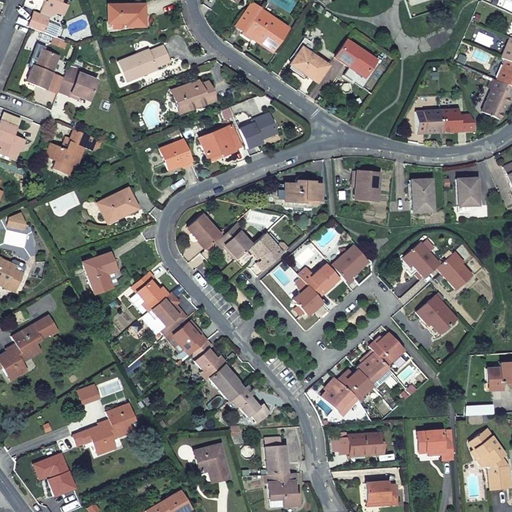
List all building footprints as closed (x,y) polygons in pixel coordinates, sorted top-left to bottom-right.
[(61,0),(44,0),(40,12),(49,15),(57,12),(63,14),(67,5),(61,3),(61,0)] [(287,29),(250,3),(247,7),(233,27),(242,33),(244,30),(260,40),(258,44),(270,52),(287,29)] [(143,5),(107,6),(107,23),(121,23),(125,23),(125,27),(143,27),(143,5)] [(32,12),(26,26),(29,27),(42,32),(46,22),(47,19),(38,15),(32,12)] [(42,32),(54,37),(59,27),(46,22),(42,32)] [(244,30),(242,33),(258,44),(260,40),(244,30)] [(511,38),(509,37),(500,58),(505,60),(511,63),(511,38)] [(374,61),(345,40),(333,58),(347,67),(349,65),(364,75),(374,61)] [(148,49),(117,62),(125,82),(156,70),(155,67),(169,62),(162,45),(149,51),(148,49)] [(289,64),(315,83),(328,66),(301,47),(289,64)] [(35,66),(42,50),(39,48),(32,65),(35,66)] [(59,57),(42,50),(35,66),(32,65),(26,81),(45,89),(59,57)] [(511,63),(505,60),(496,80),(511,87),(511,63)] [(379,63),(374,61),(364,75),(369,78),(379,63)] [(349,65),(347,67),(362,78),(364,75),(349,65)] [(362,78),(347,67),(342,77),(361,90),(369,78),(364,75),(362,78)] [(97,81),(67,69),(58,91),(70,96),(71,93),(89,100),(97,81)] [(511,87),(496,80),(491,78),(486,88),(490,90),(480,112),(498,120),(511,87)] [(169,92),(176,110),(192,104),(193,108),(213,101),(206,83),(198,85),(190,89),(189,84),(169,92)] [(192,104),(176,110),(178,114),(193,108),(192,104)] [(474,130),(469,114),(457,115),(457,109),(439,110),(441,132),(474,130)] [(441,132),(439,110),(414,111),(415,133),(441,132)] [(252,124),(238,129),(246,149),(261,143),(259,140),(275,133),(268,114),(250,120),(252,124)] [(0,151),(14,157),(19,146),(21,147),(24,139),(14,135),(17,127),(0,120),(0,151)] [(198,139),(206,159),(218,154),(220,157),(233,152),(231,149),(239,146),(231,126),(198,139)] [(178,128),(167,132),(170,138),(180,133),(178,128)] [(93,146),(96,139),(74,130),(70,139),(67,138),(62,149),(50,144),(45,156),(56,161),(53,168),(72,176),(84,148),(86,143),(93,146)] [(191,161),(182,140),(158,149),(167,170),(191,161)] [(14,157),(0,151),(0,154),(13,160),(14,157)] [(218,154),(206,159),(207,162),(220,157),(218,154)] [(511,162),(502,167),(511,189),(511,162)] [(352,171),(351,182),(355,182),(354,187),(353,199),(375,201),(378,174),(352,171)] [(476,178),(455,179),(457,206),(477,205),(476,178)] [(430,180),(409,180),(411,213),(432,212),(430,180)] [(295,184),(284,184),(283,202),(304,203),(304,200),(319,200),(319,184),(313,184),(313,181),(296,181),(295,184)] [(96,204),(104,221),(119,213),(121,216),(136,209),(126,189),(96,204)] [(119,213),(104,221),(105,224),(121,216),(119,213)] [(204,248),(219,235),(201,215),(187,227),(191,232),(189,234),(196,241),(198,240),(204,248)] [(223,246),(235,259),(248,247),(250,245),(238,232),(241,230),(236,224),(215,243),(220,249),(223,246)] [(280,253),(263,234),(250,245),(248,247),(259,261),(257,263),(262,269),(280,253)] [(412,266),(423,278),(435,268),(438,265),(419,243),(404,256),(412,266)] [(353,246),(330,265),(344,281),(367,262),(353,246)] [(463,263),(453,252),(451,254),(461,264),(463,263)] [(108,253),(82,263),(92,294),(108,288),(103,273),(114,270),(108,253)] [(438,265),(435,268),(454,290),(471,276),(461,264),(451,254),(438,265)] [(409,268),(412,266),(404,256),(401,258),(409,268)] [(0,287),(4,289),(5,288),(8,281),(17,285),(22,273),(13,269),(8,267),(10,263),(0,258),(0,287)] [(302,273),(298,276),(307,286),(317,298),(323,292),(322,291),(336,278),(324,264),(309,277),(307,275),(302,273)] [(141,304),(147,312),(163,299),(168,295),(161,287),(157,290),(150,281),(154,278),(149,272),(131,287),(143,302),(141,304)] [(8,281),(5,288),(14,292),(17,285),(8,281)] [(317,298),(307,286),(292,299),(306,316),(321,302),(317,298)] [(440,302),(444,298),(438,292),(434,295),(440,302)] [(455,319),(440,302),(434,295),(417,309),(414,312),(427,325),(430,322),(439,332),(455,319)] [(156,317),(169,332),(183,320),(186,318),(180,311),(179,312),(176,315),(173,311),(172,305),(169,306),(163,299),(147,312),(153,319),(156,317)] [(5,351),(0,353),(0,368),(1,368),(6,376),(23,366),(21,362),(40,352),(36,344),(42,341),(41,339),(48,334),(49,336),(55,333),(52,328),(54,326),(47,315),(32,324),(10,336),(14,343),(3,349),(5,351)] [(183,320),(169,332),(172,336),(186,324),(183,320)] [(433,337),(439,332),(430,322),(427,325),(424,327),(433,337)] [(186,324),(172,336),(183,349),(188,356),(191,354),(206,341),(201,335),(198,337),(186,324)] [(368,347),(371,350),(384,366),(402,350),(388,333),(375,344),(373,342),(368,347)] [(199,373),(205,381),(208,378),(223,366),(225,364),(219,356),(215,360),(207,351),(211,347),(206,341),(191,354),(196,359),(193,362),(201,371),(199,373)] [(186,355),(187,357),(188,356),(183,349),(176,355),(180,360),(186,355)] [(367,358),(355,369),(357,370),(368,383),(386,367),(384,366),(371,350),(365,356),(367,358)] [(489,388),(500,387),(500,383),(511,382),(511,362),(499,364),(500,369),(488,369),(485,370),(486,383),(489,388)] [(23,366),(6,376),(9,381),(27,371),(23,366)] [(208,378),(227,401),(242,389),(236,382),(237,381),(231,374),(230,375),(223,366),(208,378)] [(336,381),(356,399),(371,386),(368,383),(357,370),(351,375),(345,380),(342,376),(336,381)] [(348,370),(342,376),(345,380),(351,375),(348,370)] [(345,411),(356,399),(336,381),(333,378),(327,384),(330,386),(320,397),(336,412),(340,407),(345,411)] [(227,401),(226,403),(232,410),(237,406),(246,417),(249,414),(256,423),(269,412),(261,404),(258,407),(249,397),(253,393),(246,386),(242,389),(227,401)] [(80,437),(73,439),(75,446),(83,444),(90,442),(94,451),(113,444),(111,440),(132,432),(128,423),(135,421),(128,403),(105,412),(107,419),(96,423),(97,425),(79,432),(80,437)] [(463,415),(492,414),(492,405),(465,407),(463,415)] [(340,407),(336,412),(340,416),(345,411),(340,407)] [(451,439),(447,440),(441,440),(440,431),(415,433),(417,453),(428,452),(441,451),(442,454),(442,460),(453,459),(451,439)] [(339,455),(348,454),(363,453),(363,455),(374,454),(373,448),(380,448),(379,433),(347,436),(347,437),(338,438),(339,455)] [(510,488),(507,465),(499,466),(498,459),(501,457),(504,455),(486,433),(480,437),(483,440),(472,449),(478,457),(475,460),(482,468),(487,467),(490,471),(488,474),(490,490),(510,488)] [(467,443),(472,449),(483,440),(480,437),(478,434),(467,443)] [(264,439),(264,448),(280,447),(279,437),(264,439)] [(113,444),(94,451),(95,456),(114,449),(113,444)] [(206,471),(207,475),(214,473),(216,481),(228,478),(219,444),(192,451),(197,470),(200,472),(206,471)] [(264,448),(266,475),(284,474),(283,463),(285,463),(285,453),(282,453),(281,446),(280,447),(264,448)] [(76,490),(60,453),(31,464),(37,481),(46,478),(54,498),(76,490)] [(499,466),(507,465),(501,457),(498,459),(499,466)] [(214,473),(207,475),(210,483),(216,481),(214,473)] [(266,475),(267,484),(268,500),(275,500),(276,502),(281,501),(281,506),(298,505),(297,494),(293,494),(292,482),(296,482),(295,473),(284,474),(266,475)] [(365,484),(366,502),(387,501),(387,505),(396,505),(394,486),(387,486),(386,482),(365,484)] [(179,491),(143,511),(144,511),(185,511),(191,509),(179,491)] [(94,503),(87,508),(89,511),(94,511),(98,509),(94,503)]
